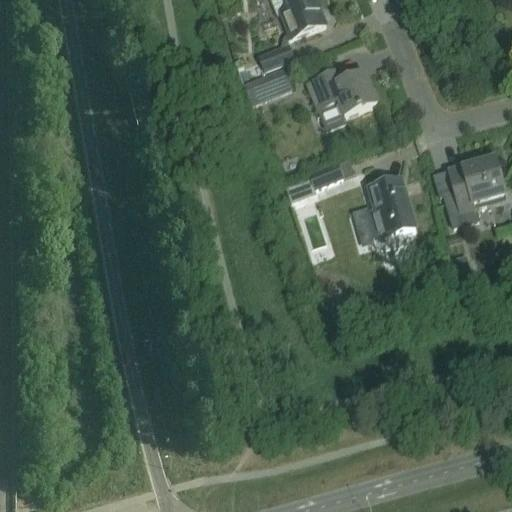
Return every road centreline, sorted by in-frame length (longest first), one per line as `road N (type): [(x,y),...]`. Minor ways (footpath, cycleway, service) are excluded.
road 1 (primary): [(170,511),(116,296),(65,0)]
road 2 (residential): [(511,453),(299,511)]
road 3 (residential): [(380,0),(432,121),(457,125),(511,110)]
